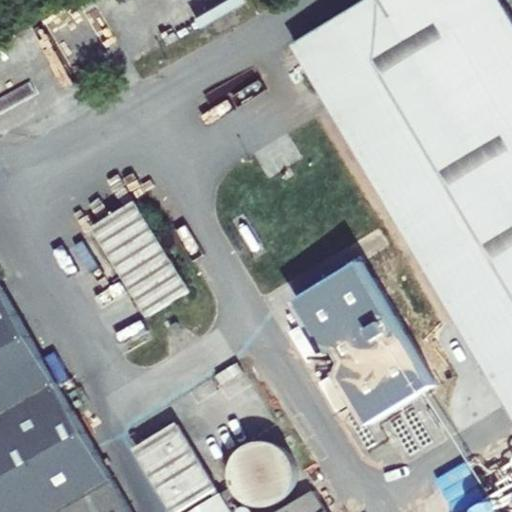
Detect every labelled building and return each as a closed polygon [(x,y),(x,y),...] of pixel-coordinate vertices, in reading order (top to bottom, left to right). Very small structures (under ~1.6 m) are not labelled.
[(511,21),(499,0),(380,0),(301,47),(313,70),(511,404),(511,21)] [(138,203),(98,228),(153,317),(194,292),(138,203)] [(297,306),(372,430),(438,390),(363,266),(297,306)] [(326,511),(315,492),(281,511),(231,511),(221,495),(193,511),(132,511),(0,282),(0,511),(326,511)] [(178,423),(137,449),(176,511),(182,511),(218,490),(178,423)] [(300,487),(277,433),(229,454),(252,508),(300,487)]
